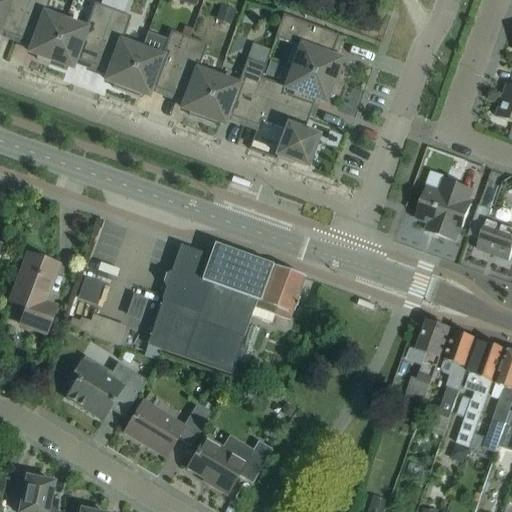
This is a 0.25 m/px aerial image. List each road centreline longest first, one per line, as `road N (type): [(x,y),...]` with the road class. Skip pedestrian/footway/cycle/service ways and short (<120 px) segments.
road 1 (residential): [(366,213),(0,81)]
road 2 (tertiary): [(349,262),(0,141)]
road 3 (residential): [(0,410),(170,511)]
road 4 (tertiary): [(511,323),(349,262)]
road 5 (residential): [(446,138),(497,0)]
road 6 (residential): [(397,122),(448,0)]
